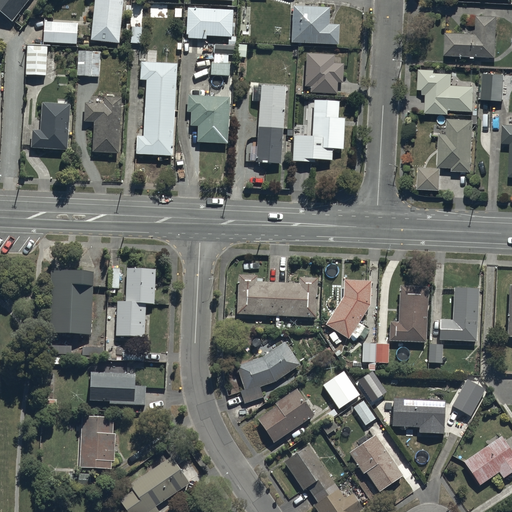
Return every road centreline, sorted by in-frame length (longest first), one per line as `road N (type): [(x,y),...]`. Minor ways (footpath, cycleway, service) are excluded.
road 1 (residential): [(202,218),(200,398),(266,511)]
road 2 (residential): [(376,227),(388,0)]
road 3 (tertiary): [(0,209),(202,218)]
road 4 (tertiary): [(202,218),(376,227)]
road 5 (tertiary): [(376,227),(511,233)]
